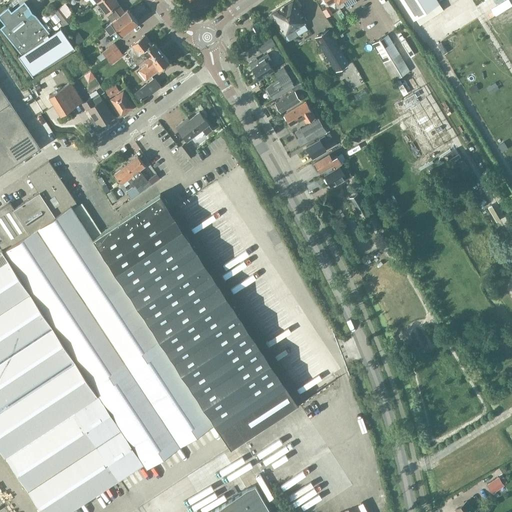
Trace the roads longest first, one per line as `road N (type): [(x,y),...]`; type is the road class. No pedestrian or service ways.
road 1 (tertiary): [(410,511),(383,392),(328,273),(213,68)]
road 2 (unknown): [(140,121),(178,173),(222,161),(329,348),(326,398),(260,448)]
road 3 (track): [(373,0),(511,234)]
road 4 (unclassified): [(213,68),(87,159),(53,153)]
road 5 (unknown): [(96,511),(221,443)]
road 6 (track): [(511,409),(401,473)]
